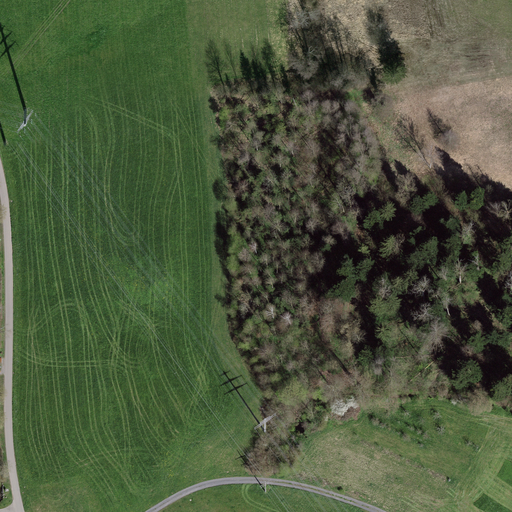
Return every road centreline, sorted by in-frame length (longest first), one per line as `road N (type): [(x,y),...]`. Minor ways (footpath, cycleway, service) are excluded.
road 1 (residential): [(0,172),(10,265),(9,446),(20,511)]
road 2 (track): [(151,511),(181,493),(241,480),(314,491),(354,511)]
